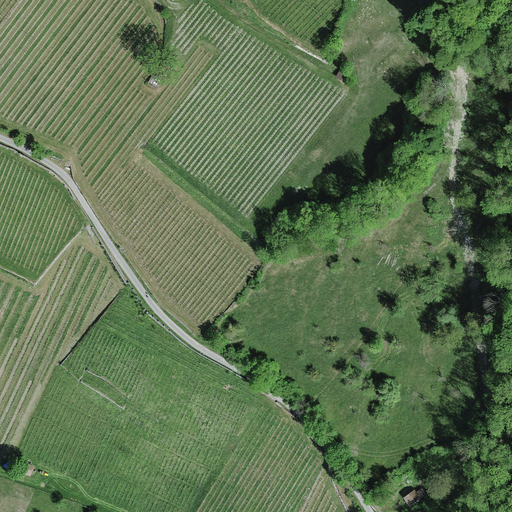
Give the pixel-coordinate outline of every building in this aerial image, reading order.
[(162,60),(154,72),(163,77),(170,65),(162,60)] [(340,70),(336,78),(346,83),(350,75),(340,70)] [(154,72),(148,83),(157,88),(163,77),(154,72)] [(34,466),(24,462),(20,471),(30,475),(34,466)] [(423,487),(417,491),(422,497),(427,493),(423,487)] [(410,494),(404,497),(410,506),(421,499),(415,490),(410,494)]
